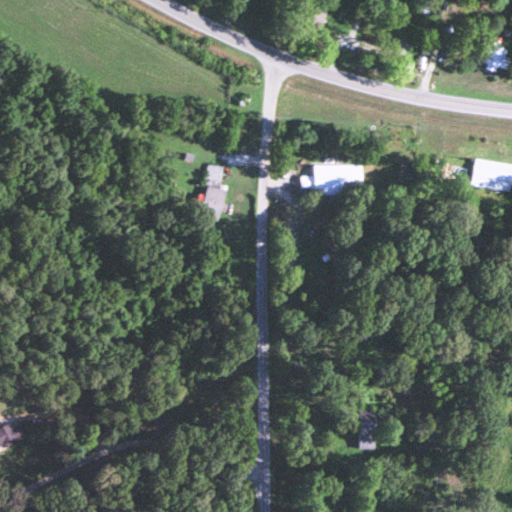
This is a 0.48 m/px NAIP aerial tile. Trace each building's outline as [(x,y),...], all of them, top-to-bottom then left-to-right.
[(471,162),(451,156),(445,176),(465,182),(471,162)] [(217,223),(223,190),(217,189),(220,168),(205,165),(196,219),(217,223)] [(311,167),(311,195),(359,195),(359,167),(311,167)] [(373,417),(356,417),(356,450),(373,450),(373,417)] [(0,427),(0,446),(20,438),(13,421),(0,427)]
